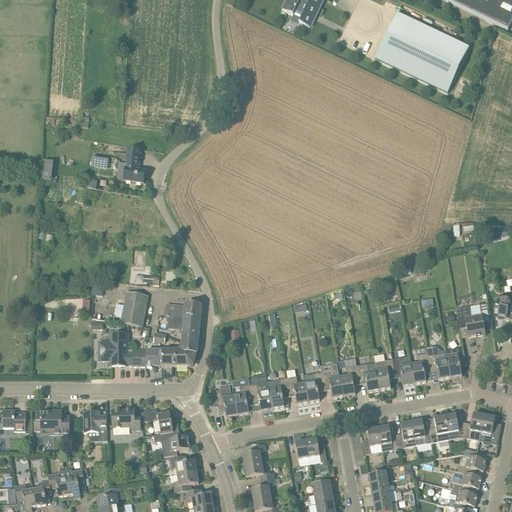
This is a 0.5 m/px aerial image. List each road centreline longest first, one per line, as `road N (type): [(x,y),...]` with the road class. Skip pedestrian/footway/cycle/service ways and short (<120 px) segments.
road 1 (unclassified): [(197,375),(208,340),(206,291),(160,207),(156,180),(219,97),(218,0)]
road 2 (residential): [(184,390),(0,388)]
road 3 (residential): [(475,395),(341,419)]
road 4 (residential): [(341,419),(210,444)]
